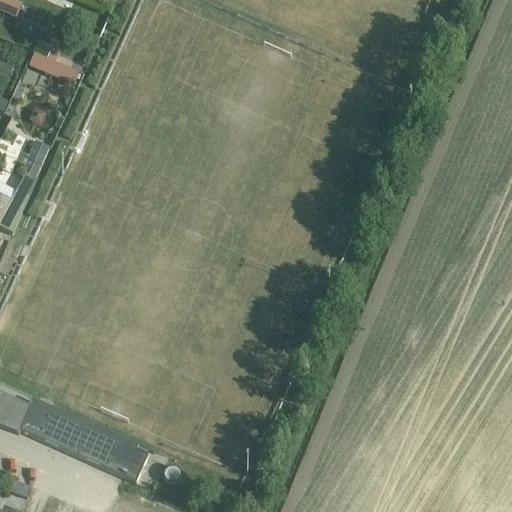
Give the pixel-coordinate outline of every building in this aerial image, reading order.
[(23,8),(4,0),(0,0),(0,14),(17,22),(23,8)] [(97,25),(96,27),(104,30),(111,15),(103,12),(97,25)] [(51,53),(47,63),(69,72),(74,63),(51,53)] [(33,60),(28,70),(73,89),(78,76),(69,72),(47,63),(34,57),(33,60)] [(30,107),(23,122),(34,127),(41,112),(30,107)] [(35,143),(23,171),(37,177),(49,149),(35,143)] [(0,180),(3,183),(9,171),(0,167),(0,180)] [(0,225),(12,204),(0,197),(0,225)] [(148,458),(136,453),(138,449),(31,402),(28,408),(0,395),(0,428),(18,437),(20,434),(136,486),(148,458)] [(165,473),(164,478),(165,483),(170,486),(175,486),(179,483),(181,478),(179,473),(175,470),(170,470),(165,473)]
